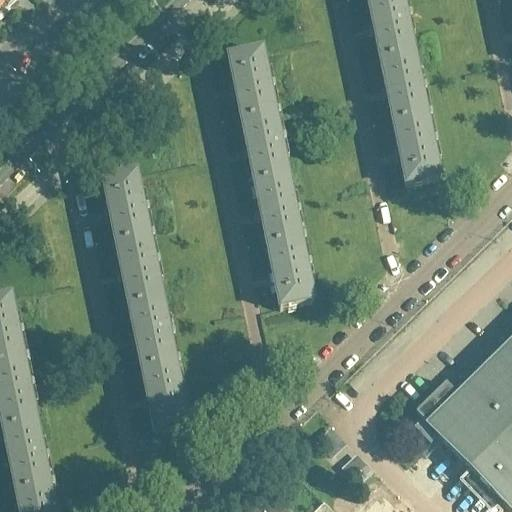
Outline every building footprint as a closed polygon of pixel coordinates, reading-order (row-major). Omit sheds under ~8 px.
[(16,0),(0,0),(0,1),(8,9),(16,0)] [(408,31),(401,0),(373,0),(366,2),(379,64),(413,57),(408,31)] [(262,58),(261,54),(227,61),(240,124),(274,117),(262,58)] [(417,75),(413,57),(379,64),(392,127),(426,120),(417,75)] [(275,122),(274,117),(240,124),(253,187),(288,180),(275,122)] [(439,184),(426,120),(392,127),(405,191),(439,184)] [(136,182),(135,177),(101,184),(114,248),(148,240),(136,182)] [(301,242),(288,180),(253,187),(266,250),(301,242)] [(162,303),(148,240),(114,248),(127,310),(162,303)] [(314,305),(301,242),(266,250),(279,313),(314,305)] [(11,305),(10,301),(0,302),(0,368),(23,364),(11,305)] [(175,366),(162,303),(127,310),(140,373),(175,366)] [(511,511),(511,321),(498,335),(495,338),(491,342),(414,417),(415,418),(417,417),(429,429),(427,430),(432,435),(435,438),(439,442),(447,450),(463,467),(508,511),(511,511)] [(36,427),(23,364),(0,368),(0,426),(1,434),(36,427)] [(188,429),(175,366),(140,373),(153,436),(188,429)] [(49,490),(36,427),(1,434),(14,497),(49,490)] [(329,511),(323,505),(316,511),(288,511),(258,481),(229,510),(231,511),(329,511)] [(53,511),(49,490),(14,497),(17,511),(53,511)]
